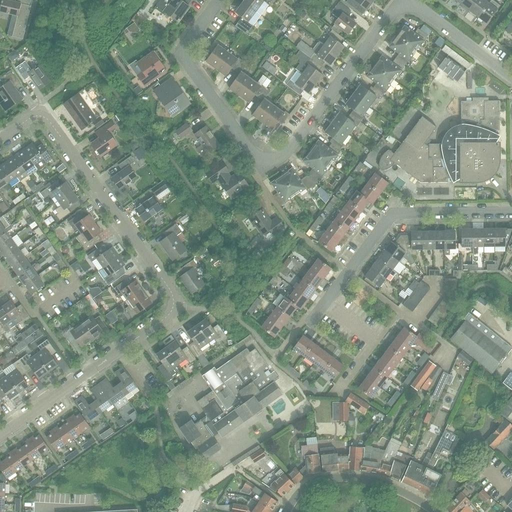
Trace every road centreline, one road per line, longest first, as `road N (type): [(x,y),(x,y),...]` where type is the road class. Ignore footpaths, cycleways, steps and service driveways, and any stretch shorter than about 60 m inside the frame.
road 1 (residential): [(0,435),(173,303),(46,118),(29,118),(0,139)]
road 2 (residential): [(401,0),(275,161),(253,155),(183,50),(220,0)]
road 3 (residential): [(324,302),(395,211),(511,209)]
road 4 (residential): [(432,511),(386,485),(346,477),(307,485),(285,511)]
road 5 (residential): [(334,392),(374,339),(324,302)]
road 6 (residential): [(511,72),(408,0)]
